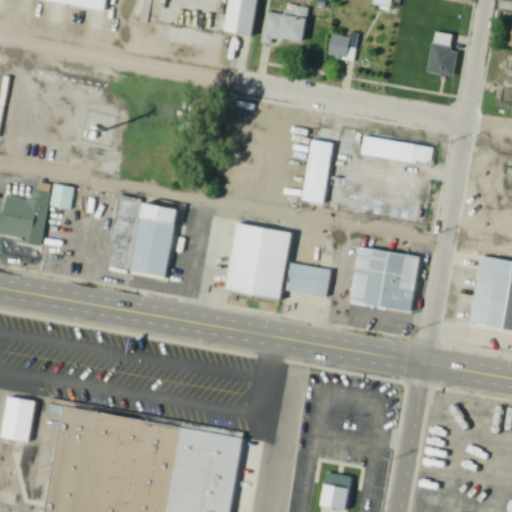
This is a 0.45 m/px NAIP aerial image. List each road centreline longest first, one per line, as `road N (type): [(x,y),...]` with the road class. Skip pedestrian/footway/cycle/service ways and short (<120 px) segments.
road 1 (secondary): [(511,380),(0,289)]
road 2 (residential): [(511,129),(0,39)]
road 3 (residential): [(398,511),(485,0)]
road 4 (residential): [(246,83),(199,326)]
